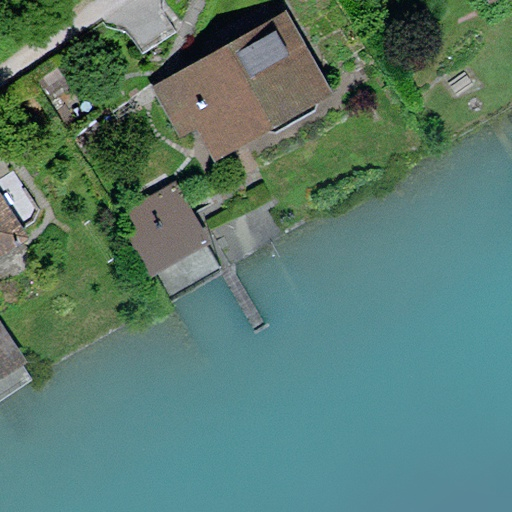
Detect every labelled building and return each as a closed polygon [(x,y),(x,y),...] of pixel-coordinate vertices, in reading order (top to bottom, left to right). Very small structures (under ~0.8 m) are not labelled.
[(200,112),(217,141),(314,87),(267,3),(214,32),(229,58),(164,95),(180,123),(200,112)] [(127,238),(142,263),(199,234),(184,205),(127,238)] [(0,207),(0,247),(18,236),(0,207)] [(142,263),(166,301),(219,271),(199,234),(142,263)] [(0,395),(30,378),(0,333),(0,395)]
